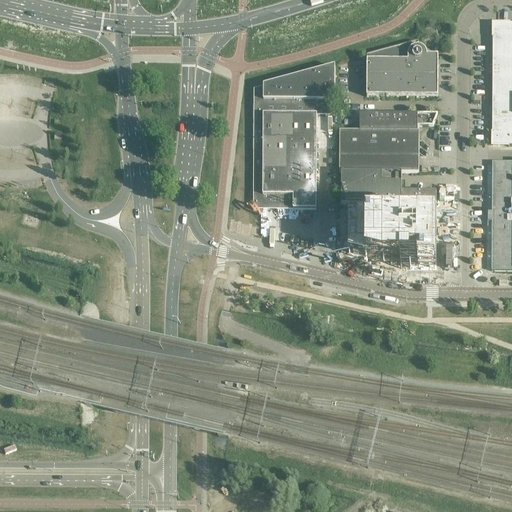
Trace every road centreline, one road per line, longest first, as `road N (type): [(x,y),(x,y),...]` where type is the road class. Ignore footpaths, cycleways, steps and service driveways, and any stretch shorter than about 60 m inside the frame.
road 1 (unclassified): [(511,3),(474,8),(462,35),(460,294)]
road 2 (tertiary): [(460,294),(393,289),(179,246)]
road 3 (secondary): [(140,236),(143,468)]
road 4 (secondary): [(170,475),(179,246)]
road 5 (secondary): [(122,54),(140,236)]
road 6 (secondary): [(190,150),(207,57),(244,22)]
road 7 (secondary): [(143,468),(0,465)]
road 8 (secondary): [(0,482),(143,483)]
road 9 (secondary): [(190,150),(190,29)]
